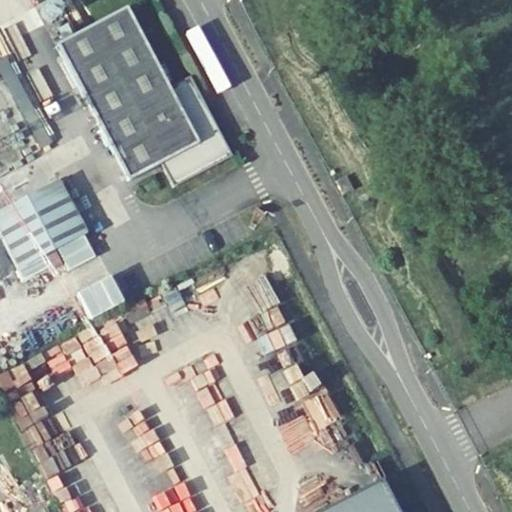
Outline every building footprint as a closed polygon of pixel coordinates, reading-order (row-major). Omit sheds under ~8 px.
[(129,7),(55,46),(126,180),(159,164),(172,187),(231,158),(191,77),(169,88),(129,7)] [(0,62),(0,72),(40,151),(51,145),(7,59),(0,62)] [(344,176),(333,182),(341,197),(352,191),(344,176)] [(56,181),(0,209),(0,237),(16,268),(84,233),(56,181)] [(73,294),(89,323),(123,305),(107,276),(73,294)] [(68,309),(49,318),(58,336),(76,327),(68,309)] [(24,355),(51,339),(42,323),(15,339),(24,355)] [(322,511),(396,511),(380,481),(322,511)]
